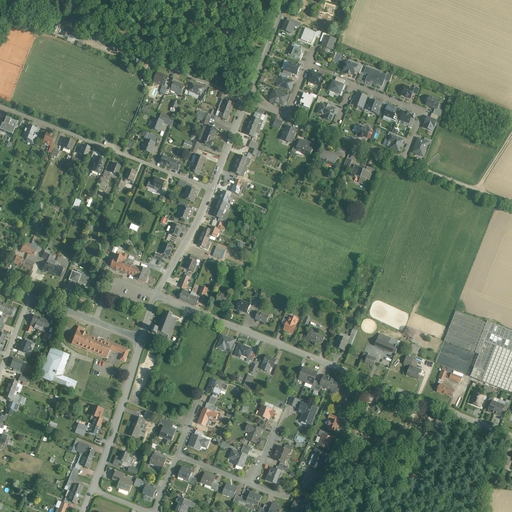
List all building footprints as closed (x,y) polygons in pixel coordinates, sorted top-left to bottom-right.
[(64,29),(62,35),(67,37),(68,35),(74,37),(76,32),(78,33),(80,26),(78,26),(80,22),(74,20),(75,18),(69,16),(66,23),(59,21),(57,26),(63,28),(64,29)] [(285,22),(282,30),(290,33),(292,29),(293,29),(294,25),(285,22)] [(316,33),(305,29),(301,38),(308,41),(308,40),(313,42),(316,33)] [(335,40),(326,37),(322,46),(331,50),(335,40)] [(294,47),(290,55),(295,57),(294,58),(301,60),(304,51),(294,47)] [(357,66),(347,62),(343,71),(353,75),(357,66)] [(289,66),(287,66),(285,71),(295,74),(295,73),(297,72),(297,73),(300,67),(290,63),(289,66)] [(386,75),(366,68),(364,73),(371,76),(370,78),(367,77),(366,81),(371,84),(372,83),(373,84),(377,86),(378,85),(381,87),(384,81),(386,75)] [(322,76),(313,72),(309,81),(313,82),(313,83),(318,85),(322,76)] [(392,75),(387,73),(386,75),(384,81),(389,83),(392,75)] [(168,78),(158,74),(154,82),(165,87),(168,78)] [(281,77),(277,86),(289,91),(291,87),(292,87),(292,85),(292,83),(292,81),(281,77)] [(335,81),(332,80),(330,86),(332,86),(330,92),(340,96),(345,85),(343,85),(335,81)] [(175,82),(174,82),(173,87),(171,90),(176,92),(182,94),(185,86),(175,82)] [(203,88),(192,84),(189,91),(200,96),(203,88)] [(414,89),(405,86),(401,95),(410,99),(414,89)] [(275,94),(273,93),(270,101),(272,101),(283,106),(287,97),(287,96),(276,92),(275,94)] [(358,93),(353,105),(362,109),(367,97),(358,93)] [(313,98),(304,94),(302,98),(302,100),(300,103),(305,105),(304,107),(309,109),(313,98)] [(440,101),(429,97),(426,105),(437,109),(440,101)] [(233,104),(223,100),(222,100),(219,108),(230,112),(233,104)] [(378,104),(376,104),(376,102),(372,100),(369,107),(372,108),(370,112),(372,112),(375,114),(375,113),(377,115),(379,111),(382,104),(381,104),(379,103),(378,103),(378,104)] [(330,106),(325,104),(325,105),(321,104),(318,113),(322,115),(324,112),(327,113),(325,119),(331,121),(334,114),(333,114),(334,111),(333,111),(332,109),(332,108),(330,107),(330,106)] [(390,107),(387,106),(384,116),(393,119),(397,110),(394,109),(394,108),(391,106),(390,107)] [(230,112),(219,108),(216,116),(219,118),(227,121),(230,112)] [(262,115),(255,112),(253,118),(260,121),(260,120),(262,115)] [(403,112),(400,120),(409,123),(411,117),(411,115),(409,114),(406,112),(406,113),(403,112)] [(175,119),(166,115),(163,122),(172,125),(175,119)] [(17,122),(6,117),(1,129),(13,134),(15,128),(16,129),(17,125),(16,125),(17,122)] [(436,121),(427,117),(424,124),(425,124),(423,128),(432,131),(433,128),(434,128),(436,121)] [(253,118),(252,118),(249,126),(259,130),(261,126),(263,122),(260,120),(260,121),(253,118)] [(163,122),(155,119),(151,128),(155,130),(159,132),(163,122)] [(32,128),(31,127),(27,125),(23,135),(24,138),(32,141),(34,135),(37,129),(34,128),(33,129),(32,128)] [(259,130),(249,126),(246,135),(253,137),(255,133),(258,134),(259,130)] [(366,128),(363,127),(362,128),(359,126),(356,134),(360,135),(360,136),(362,137),(363,136),(366,138),(369,130),(366,129),(366,128)] [(213,129),(209,127),(208,128),(204,127),(202,134),(213,139),(217,130),(213,128),(213,129)] [(295,132),(286,128),(282,139),(291,142),(295,132)] [(54,136),(46,133),(42,143),(44,144),(45,145),(47,146),(49,146),(50,146),(51,144),(54,136)] [(213,139),(202,134),(199,141),(202,143),(202,144),(210,147),(213,139)] [(393,142),(390,148),(399,151),(403,141),(391,136),(389,141),(393,142)] [(74,141),(66,138),(63,147),(70,150),(74,141)] [(155,143),(147,140),(143,150),(147,152),(146,152),(151,154),(155,143)] [(309,144),(300,140),(298,145),(296,151),(297,151),(310,156),(314,145),(310,143),(309,144)] [(423,142),(418,140),(413,152),(421,155),(422,153),(423,154),(427,144),(427,143),(423,142)] [(259,144),(251,141),(249,147),(253,149),(256,150),(259,144)] [(90,148),(83,145),(80,153),(87,156),(90,148)] [(334,152),(323,148),(318,161),(334,167),(337,159),(336,158),(337,156),(336,155),(333,154),(334,152)] [(346,151),(338,148),(336,155),(337,156),(343,158),(346,151)] [(247,159),(240,156),(238,161),(236,160),(235,164),(247,168),(248,165),(249,165),(251,160),(250,160),(252,155),(250,154),(249,153),(247,159)] [(205,159),(197,156),(196,158),(194,164),(202,167),(205,159)] [(98,157),(96,157),(95,158),(93,166),(101,169),(102,165),(103,165),(104,163),(103,163),(104,160),(98,157)] [(163,157),(161,161),(160,164),(169,168),(172,160),(163,157)] [(353,161),(347,158),(343,167),(348,169),(349,167),(350,168),(353,161)] [(181,164),(172,160),(169,168),(178,171),(179,169),(181,164)] [(121,165),(113,162),(109,171),(117,174),(121,165)] [(202,167),(194,164),(190,173),(198,176),(202,167)] [(247,168),(235,164),(233,167),(235,168),(233,173),(243,177),(247,168)] [(367,170),(356,165),(351,176),(360,180),(359,183),(364,186),(366,180),(369,181),(371,176),(373,176),(375,171),(368,168),(367,170)] [(136,173),(128,170),(128,171),(126,171),(125,174),(126,175),(125,178),(133,181),(136,173)] [(164,183),(156,179),(153,187),(161,190),(164,183)] [(191,189),(187,187),(187,188),(183,198),(193,203),(198,191),(191,189)] [(230,195),(223,192),(220,201),(230,205),(231,201),(228,200),(230,195)] [(76,198),(72,207),(78,209),(81,201),(76,198)] [(230,205),(220,201),(216,209),(224,212),(225,208),(228,209),(230,205)] [(43,204),(38,202),(35,211),(40,212),(43,204)] [(187,208),(182,206),(182,207),(178,218),(188,222),(192,211),(187,208)] [(224,212),(216,209),(213,216),(219,219),(221,219),(224,212)] [(182,228),(173,224),(172,228),(169,226),(167,231),(170,232),(168,237),(176,240),(177,237),(178,237),(182,228)] [(219,230),(212,227),(210,231),(212,231),(209,239),(215,241),(216,239),(219,230)] [(210,231),(205,229),(201,237),(208,240),(209,240),(209,239),(212,231),(210,231)] [(208,240),(201,237),(198,246),(205,248),(208,240)] [(172,247),(165,244),(163,247),(162,247),(161,249),(162,250),(161,254),(168,257),(170,251),(171,250),(172,248),(172,247)] [(224,249),(217,246),(213,256),(220,259),(224,249)] [(50,254),(47,263),(46,263),(43,270),(52,273),(54,266),(56,261),(52,260),(53,256),(50,254)] [(128,255),(124,254),(122,257),(116,254),(114,259),(111,267),(122,272),(125,263),(127,258),(128,256),(128,255)] [(200,258),(191,255),(190,258),(190,260),(196,263),(197,260),(199,261),(200,258)] [(25,260),(17,257),(14,263),(22,267),(25,260)] [(133,261),(127,258),(125,263),(136,268),(138,268),(138,267),(140,263),(133,261)] [(34,263),(25,260),(22,267),(31,270),(34,263)] [(190,260),(189,260),(185,268),(193,272),(196,265),(198,266),(200,261),(199,261),(197,260),(196,263),(190,260)] [(133,276),(136,268),(125,263),(122,272),(127,274),(133,276)] [(58,268),(54,266),(52,273),(60,277),(63,270),(61,269),(62,267),(59,266),(58,268)] [(138,267),(138,268),(136,268),(133,276),(134,277),(134,278),(146,283),(150,272),(138,267)] [(81,275),(78,283),(85,286),(90,276),(77,271),(76,273),(81,275)] [(76,273),(72,272),(69,280),(77,284),(78,283),(81,275),(76,273)] [(188,281),(183,279),(179,288),(184,290),(185,287),(186,287),(187,285),(186,284),(188,281)] [(191,293),(185,290),(184,293),(182,292),(179,299),(188,303),(191,295),(191,293)] [(221,294),(220,293),(216,301),(225,305),(228,297),(224,295),(225,294),(221,293),(221,294)] [(199,299),(191,295),(188,303),(196,306),(199,299)] [(250,305),(240,301),(236,310),(247,314),(250,305)] [(14,308),(6,305),(5,305),(2,312),(2,313),(10,316),(14,308)] [(511,391),(511,331),(487,321),(486,323),(456,311),(444,341),(479,355),(470,377),(511,393),(511,391)] [(172,314),(167,312),(166,315),(164,314),(158,329),(154,328),(152,333),(157,335),(158,332),(166,335),(165,339),(169,341),(172,335),(171,335),(177,319),(172,317),(172,314)] [(268,317),(258,313),(256,319),(266,323),(268,317)] [(42,319),(34,316),(31,324),(36,326),(34,329),(38,330),(42,319)] [(287,321),(286,323),(283,330),(293,334),(299,319),(290,316),(289,317),(287,321)] [(310,318),(305,316),(301,325),(306,327),(310,318)] [(50,322),(42,319),(38,330),(42,331),(43,329),(47,331),(50,322)] [(316,333),(310,330),(307,339),(315,343),(316,341),(322,343),(324,338),(318,335),(317,336),(315,335),(316,333)] [(104,342),(85,335),(86,334),(82,332),(82,334),(76,332),(71,345),(106,358),(110,350),(122,355),(120,361),(125,363),(130,350),(104,340),(104,342)] [(52,335),(45,333),(42,340),(46,342),(47,339),(50,340),(52,335)] [(390,338),(379,334),(377,340),(388,344),(390,338)] [(348,341),(338,336),(334,347),(344,351),(348,341)] [(233,342),(221,337),(217,349),(222,351),(223,347),(230,350),(232,345),(233,342)] [(388,344),(377,340),(375,346),(385,351),(388,344)] [(22,341),(18,350),(27,354),(31,345),(22,341)] [(251,350),(238,345),(234,357),(240,359),(241,355),(247,358),(248,358),(249,356),(251,350)] [(419,349),(411,346),(409,352),(416,355),(419,349)] [(69,356),(51,349),(40,378),(51,382),(51,381),(73,390),(76,383),(60,377),(69,356)] [(368,355),(365,354),(364,354),(363,355),(361,361),(365,363),(374,366),(377,357),(369,354),(368,355)] [(271,358),(266,356),(264,363),(263,363),(261,369),(267,372),(269,367),(270,368),(271,367),(272,367),(273,364),(274,365),(276,361),(271,359),(271,358)] [(23,363),(13,359),(10,367),(20,371),(23,363)] [(258,366),(252,364),(248,373),(254,375),(258,366)] [(410,367),(409,366),(409,367),(406,376),(418,380),(422,371),(410,367)] [(300,375),(298,380),(299,380),(305,383),(310,371),(303,368),(300,375)] [(441,370),(437,379),(443,381),(444,377),(446,372),(441,370)] [(464,375),(452,370),(452,371),(451,374),(463,379),(464,375)] [(317,374),(310,371),(305,383),(312,385),(314,381),(317,374)] [(250,389),(255,377),(248,374),(243,386),(250,389)] [(463,379),(451,374),(449,378),(461,383),(463,379)] [(324,377),(323,377),(321,383),(320,386),(322,386),(327,388),(330,379),(324,377)] [(334,380),(330,379),(327,388),(331,390),(334,391),(335,388),(338,383),(337,381),(334,380)] [(18,383),(10,380),(7,389),(17,392),(18,388),(16,387),(18,383)] [(226,386),(213,381),(208,392),(218,396),(221,389),(224,390),(226,386)] [(446,387),(439,384),(436,392),(442,395),(443,394),(451,397),(454,392),(446,388),(446,387)] [(17,392),(7,389),(3,397),(10,400),(10,402),(19,406),(22,399),(23,399),(23,398),(16,395),(17,392)] [(484,397),(475,393),(471,403),(480,407),(484,397)] [(220,401),(212,398),(209,404),(214,406),(217,407),(220,401)] [(298,400),(292,398),(289,405),(295,407),(298,400)] [(490,406),(488,411),(494,414),(498,404),(492,401),(490,406)] [(19,406),(10,402),(7,408),(13,410),(17,411),(19,406)] [(273,406),(264,402),(262,407),(272,410),(273,406)] [(209,404),(208,403),(205,410),(211,413),(214,406),(209,404)] [(317,409),(307,406),(301,404),(299,409),(302,410),(302,412),(304,413),(301,421),(311,424),(317,409)] [(498,404),(494,414),(500,416),(502,411),(504,406),(498,404)] [(102,409),(92,406),(89,415),(95,417),(99,418),(102,409)] [(262,407),(258,416),(268,420),(272,411),(272,410),(262,407)] [(205,410),(204,410),(198,424),(206,427),(209,420),(216,422),(218,415),(211,413),(205,410)] [(155,414),(146,411),(144,416),(147,417),(150,418),(153,419),(155,414)] [(99,418),(95,417),(92,425),(100,428),(103,420),(99,418)] [(143,420),(136,417),(129,436),(136,438),(136,437),(137,438),(139,437),(140,436),(144,438),(147,432),(139,429),(143,420)] [(335,421),(331,420),(327,429),(328,429),(329,430),(330,431),(331,430),(336,432),(339,423),(335,421)] [(92,425),(88,424),(87,427),(86,430),(86,431),(89,432),(88,433),(97,436),(100,428),(92,425)] [(261,430),(248,425),(246,431),(250,433),(247,440),(256,443),(258,443),(257,445),(262,447),(264,441),(259,439),(259,440),(257,440),(261,430)] [(166,427),(164,426),(160,437),(166,440),(165,443),(169,445),(170,441),(173,435),(174,435),(176,430),(171,429),(166,427)] [(194,435),(193,434),(189,446),(199,450),(201,446),(206,448),(209,441),(203,439),(204,438),(200,437),(194,435)] [(327,437),(323,435),(322,436),(321,439),(322,440),(321,443),(320,443),(319,446),(322,447),(322,448),(325,449),(326,448),(329,450),(333,439),(327,437)] [(94,452),(87,449),(88,446),(79,443),(76,451),(85,455),(84,457),(91,460),(94,452)] [(284,449),(278,446),(275,453),(286,458),(289,451),(284,449)] [(248,456),(237,452),(232,450),(229,459),(234,461),(232,464),(236,466),(236,468),(241,470),(242,468),(243,468),(248,456)] [(316,452),(311,466),(319,470),(325,455),(316,452)] [(155,454),(154,453),(150,463),(163,469),(167,458),(155,454)] [(286,458),(275,453),(273,459),(284,464),(286,458)] [(121,458),(116,457),(113,465),(121,468),(124,462),(126,463),(128,457),(122,455),(121,458)] [(510,458),(503,456),(503,457),(501,464),(502,464),(507,466),(510,458)] [(84,457),(81,466),(88,468),(91,460),(84,457)] [(507,466),(502,464),(498,473),(504,475),(507,466)] [(192,471),(182,467),(178,477),(179,477),(179,476),(188,480),(188,481),(192,471)] [(139,471),(130,468),(128,473),(137,476),(139,471)] [(277,470),(271,468),(266,481),(276,484),(280,472),(281,472),(277,470)] [(72,472),(71,472),(68,480),(74,483),(77,474),(72,472)] [(318,476),(308,472),(305,478),(307,479),(304,487),(311,490),(313,489),(318,476)] [(122,480),(124,476),(116,473),(113,480),(115,481),(114,483),(120,485),(119,488),(120,488),(118,492),(127,496),(132,483),(122,480)] [(215,478),(205,473),(201,483),(206,484),(205,485),(211,487),(212,487),(213,483),(215,478)] [(82,487),(68,481),(66,486),(69,487),(67,491),(79,496),(82,487)] [(220,486),(213,483),(212,487),(211,487),(211,489),(217,492),(220,486)] [(148,486),(146,485),(143,495),(149,497),(149,496),(153,498),(152,498),(153,499),(156,489),(148,486)] [(237,489),(226,485),(223,494),(233,498),(237,489)] [(79,496),(67,491),(65,497),(69,498),(68,501),(75,504),(79,496)] [(257,496),(250,493),(250,492),(248,498),(246,502),(247,502),(247,501),(254,503),(253,504),(258,506),(261,497),(257,495),(257,496)] [(248,498),(241,496),(241,498),(239,502),(246,504),(247,502),(246,502),(248,498)] [(189,502),(181,499),(179,503),(178,503),(178,504),(179,504),(176,511),(175,511),(187,511),(188,511),(188,510),(186,509),(187,508),(189,502)] [(302,511),(305,507),(294,502),(290,510),(294,511),(302,511)]
